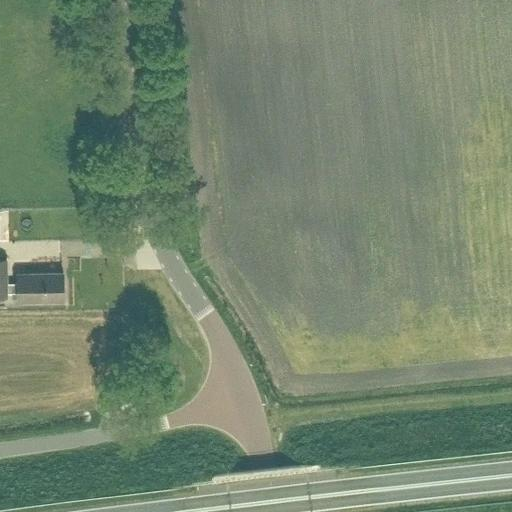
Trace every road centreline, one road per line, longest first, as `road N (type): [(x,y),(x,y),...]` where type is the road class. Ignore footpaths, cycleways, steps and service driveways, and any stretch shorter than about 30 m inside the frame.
road 1 (tertiary): [(244,393),(225,341),(172,268),(147,210),(132,150),(116,0)]
road 2 (trunk): [(170,511),(511,474)]
road 3 (unclassified): [(244,393),(168,420),(0,449)]
road 4 (tertiary): [(271,511),(244,393)]
